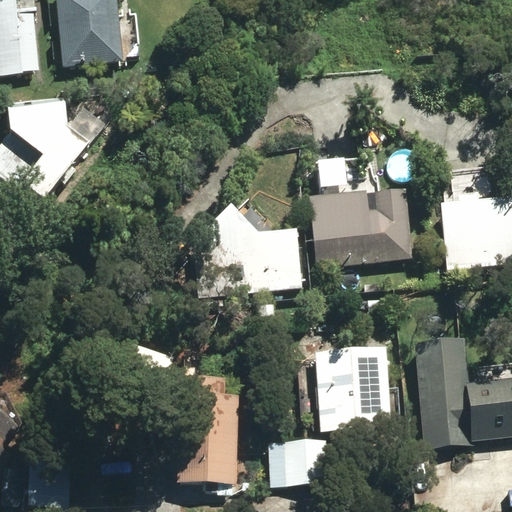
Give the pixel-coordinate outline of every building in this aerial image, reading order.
[(0,0),(0,86),(22,84),(21,82),(39,80),(34,18),(16,20),(14,0),(0,0)] [(55,0),(63,76),(122,70),(115,0),(55,0)] [(78,105),(65,106),(67,125),(80,124),(78,105)] [(20,199),(44,218),(89,159),(67,143),(63,110),(7,116),(9,142),(0,152),(0,185),(19,200),(20,199)] [(309,210),(315,279),(414,269),(407,201),(309,210)] [(511,211),(439,219),(446,281),(511,274),(511,211)] [(193,258),(197,305),(301,296),(296,242),(258,246),(231,219),(193,258)] [(416,357),(427,464),(472,460),(472,453),(511,448),(511,393),(466,398),(462,353),(416,357)] [(122,394),(162,406),(172,369),(132,358),(122,394)] [(316,369),(321,444),(391,439),(386,364),(316,369)] [(178,495),(236,495),(238,411),(225,411),(225,395),(179,394),(178,495)] [(0,485),(1,480),(10,466),(4,462),(17,441),(0,428),(0,485)] [(240,430),(240,455),(254,455),(254,430),(240,430)] [(283,452),(285,495),(328,493),(326,450),(283,452)] [(283,473),(283,458),(274,458),(274,473),(283,473)] [(29,467),(28,511),(69,511),(69,467),(29,467)]
